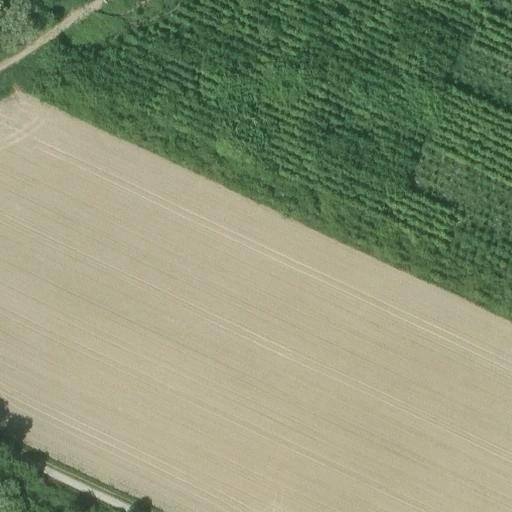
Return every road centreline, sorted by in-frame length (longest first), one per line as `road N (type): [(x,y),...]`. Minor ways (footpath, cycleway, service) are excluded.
road 1 (track): [(167,0),(0,86)]
road 2 (unknown): [(147,511),(0,441)]
